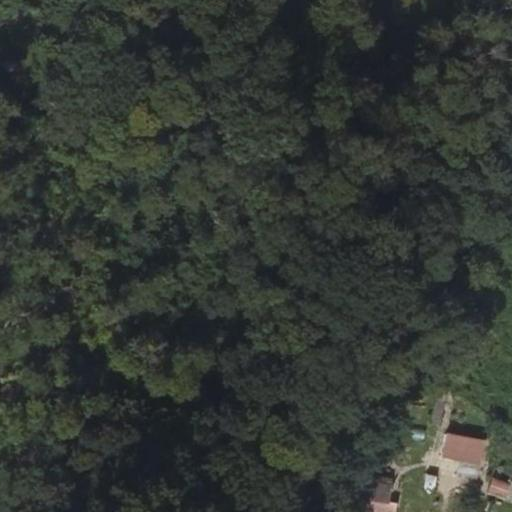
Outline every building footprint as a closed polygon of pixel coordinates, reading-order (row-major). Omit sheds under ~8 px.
[(434,401),(430,426),(437,427),(441,401),(434,401)] [(443,435),(439,458),(479,466),(482,442),(443,435)] [(427,467),(425,484),(433,485),(436,469),(427,467)] [(361,480),(388,484),(389,479),(362,475),(361,480)] [(385,503),(388,484),(361,480),(358,498),(385,503)]
